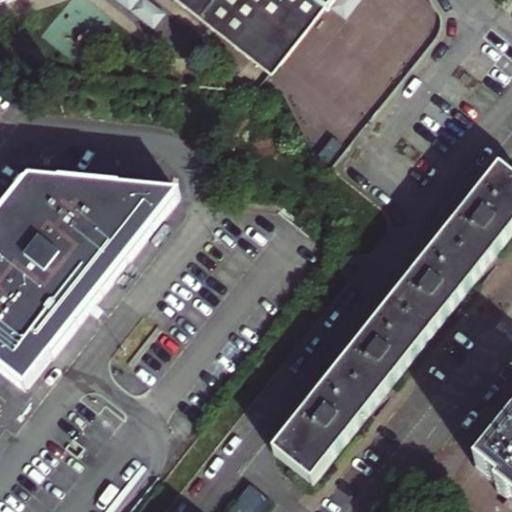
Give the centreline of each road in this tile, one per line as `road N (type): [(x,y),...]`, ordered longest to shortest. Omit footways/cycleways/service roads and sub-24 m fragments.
road 1 (unknown): [(473,3),(436,76),(378,156),(379,173),(427,218)]
road 2 (residential): [(511,332),(368,511)]
